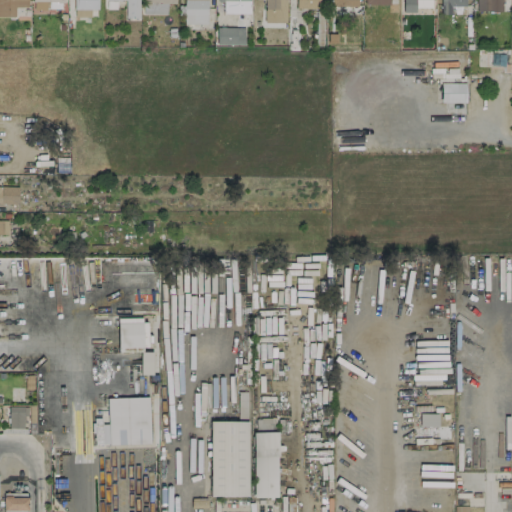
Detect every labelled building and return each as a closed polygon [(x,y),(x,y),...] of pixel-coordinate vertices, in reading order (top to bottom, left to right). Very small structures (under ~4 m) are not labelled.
[(0,0),(0,15),(14,16),(14,6),(27,7),(26,0),(0,0)] [(60,0),(32,0),(32,13),(61,13),(60,0)] [(73,0),(73,16),(90,17),(90,9),(98,9),(97,0),(73,0)] [(124,0),(124,17),(138,18),(138,0),(103,0),(104,8),(116,8),(115,0),(124,0)] [(142,0),(142,14),(166,14),(166,3),(175,3),(174,0),(142,0)] [(206,24),(206,0),(182,0),(182,23),(206,24)] [(216,0),(216,2),(222,1),(222,11),(249,10),(248,0),(216,0)] [(285,22),(285,0),(263,0),(264,22),(285,22)] [(319,0),(294,0),(295,8),(319,8),(319,0)] [(416,12),(416,3),(434,3),(434,0),(402,0),(402,11),(416,12)] [(439,0),(439,14),(452,14),(452,6),(465,6),(465,0),(439,0)] [(475,0),(476,11),(502,11),(501,0),(475,0)] [(217,28),(217,45),(243,44),(242,27),(217,28)] [(440,102),(465,102),(464,82),(439,83),(440,102)] [(18,187),(0,186),(0,202),(17,203),(18,187)] [(146,347),(146,318),(116,318),(117,347),(146,347)] [(151,351),(140,351),(140,374),(151,374),(151,351)] [(149,443),(148,397),(106,398),(107,420),(92,421),(92,444),(149,443)] [(25,406),(8,406),(8,427),(25,427),(25,406)] [(438,413),(418,413),(418,426),(438,427),(438,413)] [(248,421),(210,420),(208,495),(246,496),(248,421)] [(252,497),(277,496),(276,432),(252,432),(252,497)] [(26,496),(2,497),(2,509),(26,509),(26,496)]
